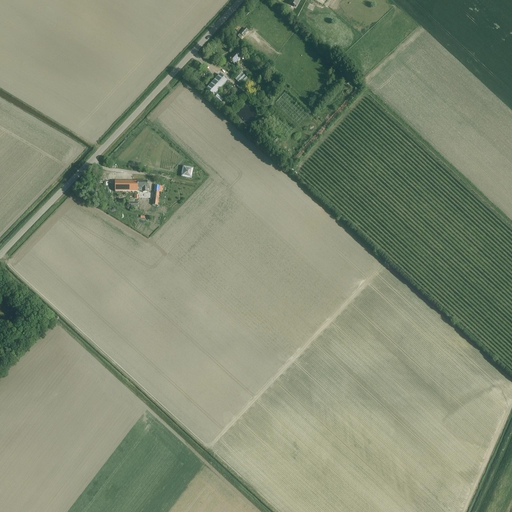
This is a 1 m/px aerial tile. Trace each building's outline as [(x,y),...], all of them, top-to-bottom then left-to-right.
[(292,0),(291,5),(299,9),(303,1),(300,0),(292,0)] [(228,59),(234,65),(243,56),(236,50),(233,53),(233,54),(228,59)] [(234,78),(241,85),(247,79),(240,72),(234,78)] [(206,90),(213,96),(227,82),(219,75),(206,90)] [(180,178),(190,179),(192,168),(182,167),(180,178)] [(115,192),(147,193),(147,182),(115,181),(115,192)] [(159,192),(161,192),(162,187),(154,186),(152,205),(158,206),(159,192)] [(134,199),(137,199),(137,195),(134,195),(134,193),(125,193),(125,203),(134,203),(134,199)]
